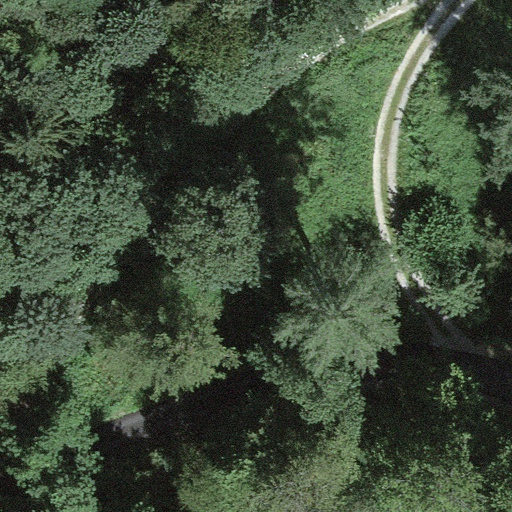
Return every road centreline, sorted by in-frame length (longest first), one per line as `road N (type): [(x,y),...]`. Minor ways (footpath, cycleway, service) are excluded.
road 1 (track): [(0,454),(90,307),(216,141),(277,78),(412,0)]
road 2 (track): [(470,358),(311,364),(230,384),(100,438),(0,509)]
road 3 (track): [(397,266),(390,137),(405,85),(458,0)]
